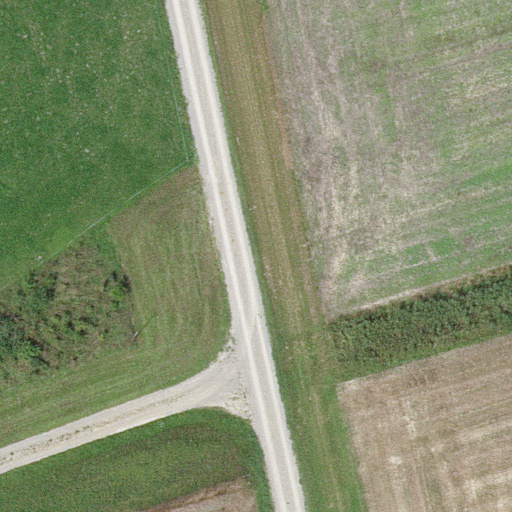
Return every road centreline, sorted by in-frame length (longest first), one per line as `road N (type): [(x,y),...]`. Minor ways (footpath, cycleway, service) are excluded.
road 1 (track): [(292,511),(185,0)]
road 2 (track): [(261,374),(0,468)]
